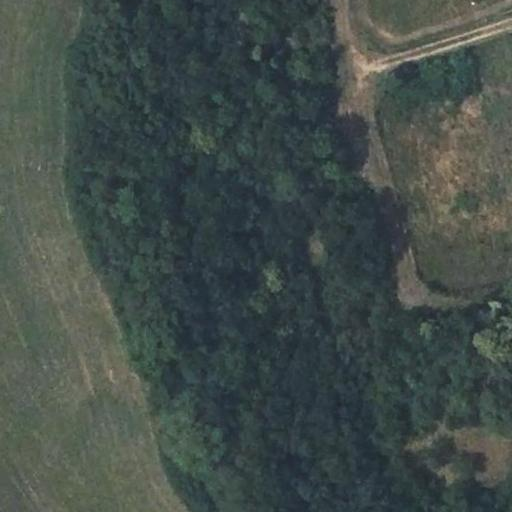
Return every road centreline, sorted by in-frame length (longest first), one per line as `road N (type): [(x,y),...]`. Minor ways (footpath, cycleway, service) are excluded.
road 1 (track): [(415,294),(364,118),(348,0)]
road 2 (track): [(511,21),(363,69)]
